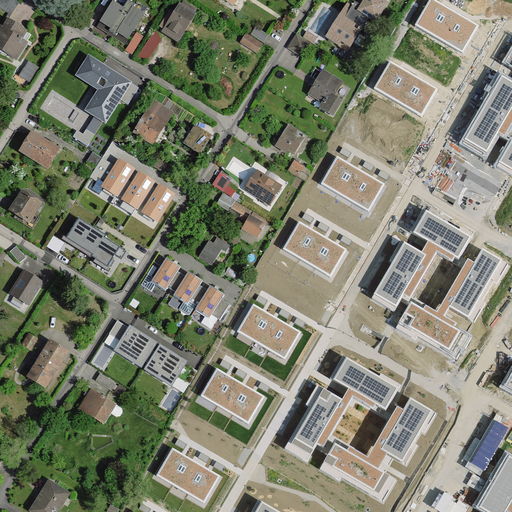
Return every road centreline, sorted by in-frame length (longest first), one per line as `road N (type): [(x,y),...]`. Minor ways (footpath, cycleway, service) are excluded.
road 1 (residential): [(506,29),(330,332)]
road 2 (residential): [(121,303),(0,495)]
road 3 (residential): [(232,125),(121,303)]
road 4 (residential): [(511,436),(330,332)]
road 5 (residential): [(330,332),(225,511)]
road 6 (residential): [(232,125),(74,26)]
road 7 (residential): [(312,0),(232,125)]
road 8 (residential): [(0,227),(121,303)]
road 9 (residential): [(74,26),(0,146)]
